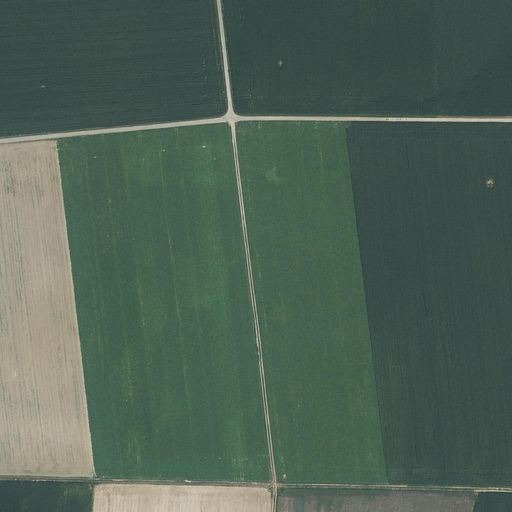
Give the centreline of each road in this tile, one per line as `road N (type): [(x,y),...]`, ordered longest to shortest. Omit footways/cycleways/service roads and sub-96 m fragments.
road 1 (track): [(0,141),(231,117),(511,118)]
road 2 (track): [(0,475),(511,485)]
road 3 (track): [(218,0),(276,479)]
